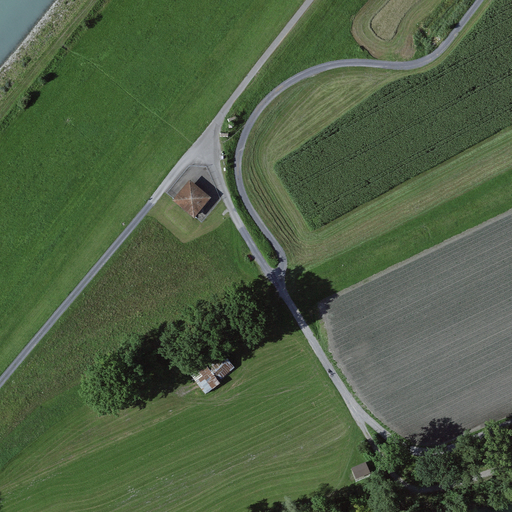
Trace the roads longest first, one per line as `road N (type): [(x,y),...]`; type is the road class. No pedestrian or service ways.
road 1 (track): [(479,0),(426,61),(318,69),(288,82),(253,116),(237,174),(279,263),(280,288)]
road 2 (track): [(202,143),(244,233),(359,418)]
road 3 (track): [(0,385),(202,143)]
road 4 (track): [(511,461),(439,488),(403,484),(359,418)]
road 5 (track): [(202,143),(312,0)]
road 6 (track): [(359,418),(420,453),(511,424)]
